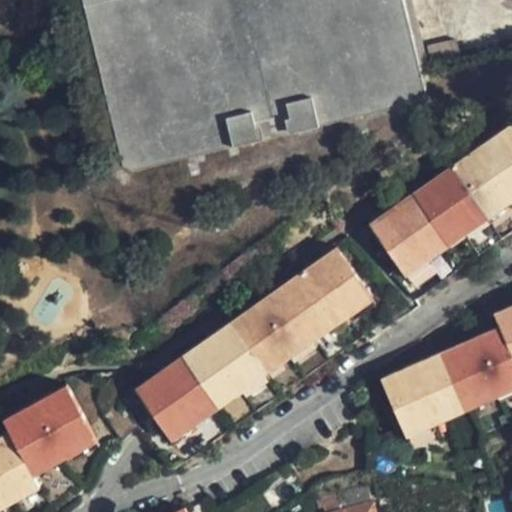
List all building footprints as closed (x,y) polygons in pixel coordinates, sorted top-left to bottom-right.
[(132,171),(424,97),(427,86),(405,0),(78,0),(120,166),(132,171)] [(466,55),(461,34),(429,42),(434,63),(466,55)] [(511,206),(511,126),(367,226),(405,280),(511,206)] [(229,225),(224,218),(213,224),(218,232),(229,225)] [(131,390),(169,446),(374,307),(336,250),(131,390)] [(511,305),(492,314),(498,329),(511,359),(511,305)] [(511,389),(511,359),(498,329),(378,381),(402,437),(511,389)] [(3,419),(9,430),(33,472),(97,437),(67,383),(3,419)] [(0,435),(0,504),(39,483),(33,472),(9,430),(0,435)] [(374,511),(373,505),(341,511),(340,511),(336,497),(324,500),(327,511),(374,511)]
